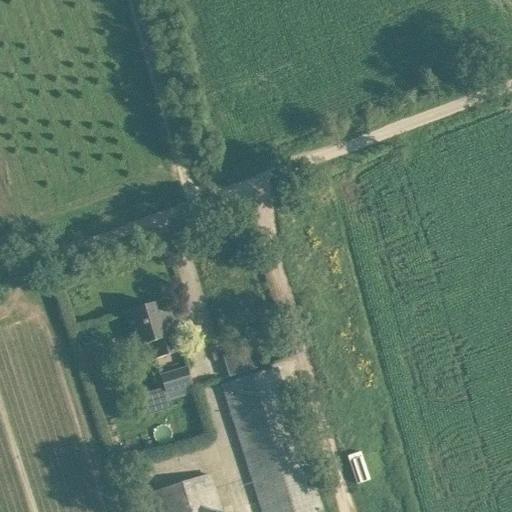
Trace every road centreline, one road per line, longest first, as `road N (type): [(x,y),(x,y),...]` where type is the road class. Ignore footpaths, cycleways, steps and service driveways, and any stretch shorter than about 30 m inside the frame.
road 1 (unclassified): [(120,234),(511,84)]
road 2 (track): [(132,0),(194,206)]
